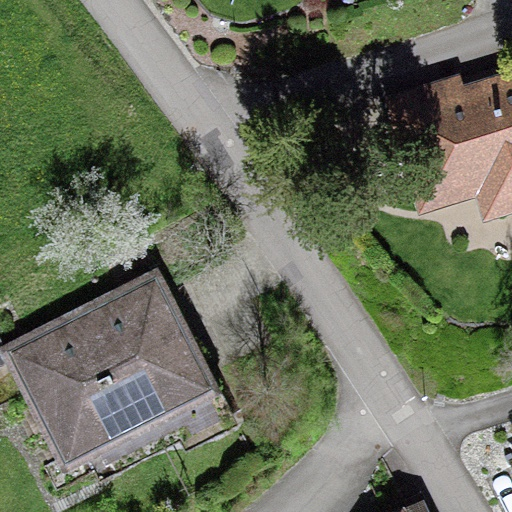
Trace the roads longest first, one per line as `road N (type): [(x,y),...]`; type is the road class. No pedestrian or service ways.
road 1 (residential): [(420,430),(211,137)]
road 2 (residential): [(211,137),(511,34)]
road 3 (residential): [(211,137),(104,0)]
road 4 (residential): [(295,511),(420,430)]
